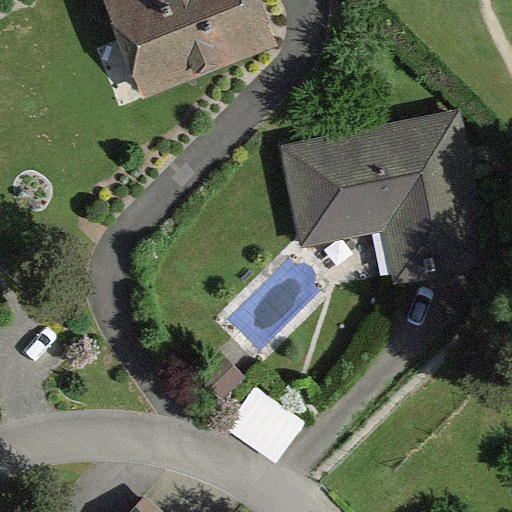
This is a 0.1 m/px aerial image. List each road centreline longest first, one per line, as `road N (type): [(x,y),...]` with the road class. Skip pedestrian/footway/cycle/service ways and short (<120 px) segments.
road 1 (residential): [(168,438),(107,280),(175,180),(306,58),(298,0)]
road 2 (residential): [(168,438),(107,431),(0,457)]
road 3 (residential): [(299,511),(278,490),(168,438)]
